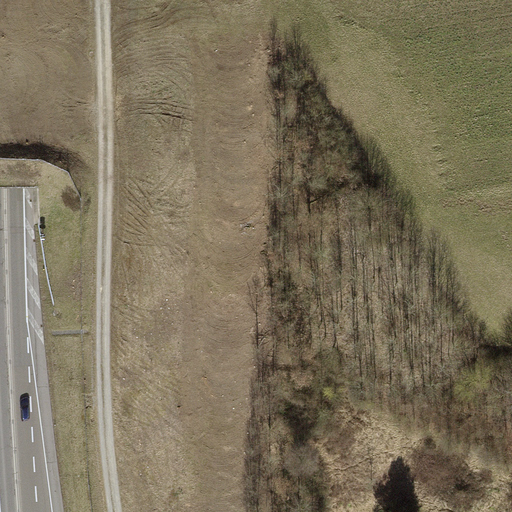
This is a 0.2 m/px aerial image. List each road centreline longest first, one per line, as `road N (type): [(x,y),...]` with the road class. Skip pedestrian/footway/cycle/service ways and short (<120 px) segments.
road 1 (track): [(114,511),(105,429),(101,0)]
road 2 (trunk): [(30,511),(15,0)]
road 3 (trunk): [(0,282),(11,511)]
